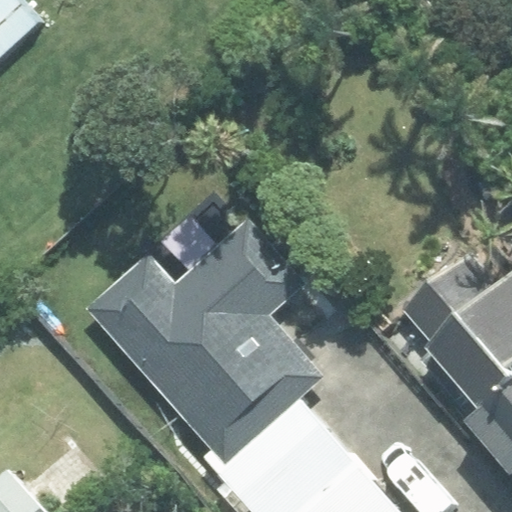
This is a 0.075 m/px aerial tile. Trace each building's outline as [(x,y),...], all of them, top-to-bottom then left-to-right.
[(511,55),(503,62),(511,74),(511,55)] [(277,318),(313,286),(258,225),(184,290),(157,260),(97,313),(222,455),(213,464),(256,511),(312,511),(365,466),(309,405),(334,383),(277,318)] [(511,301),(477,258),(410,315),(499,421),(487,432),(511,461),(511,301)] [(312,511),(404,511),(365,466),(312,511)] [(0,490),(0,511),(50,511),(17,475),(0,490)]
